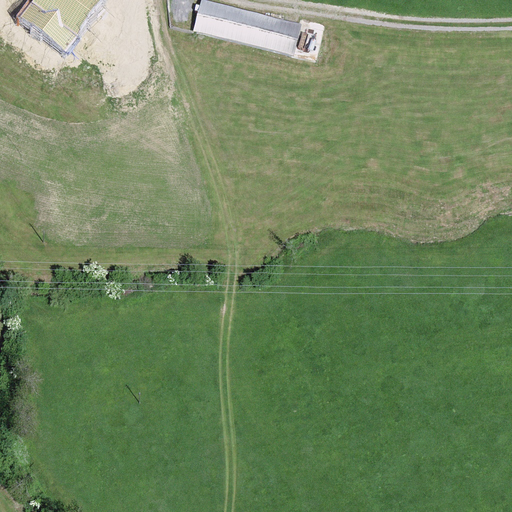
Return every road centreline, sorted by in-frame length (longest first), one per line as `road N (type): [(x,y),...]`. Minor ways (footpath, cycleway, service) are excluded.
road 1 (track): [(160,0),(171,69),(235,196),(230,511)]
road 2 (track): [(511,26),(425,27),(238,0)]
